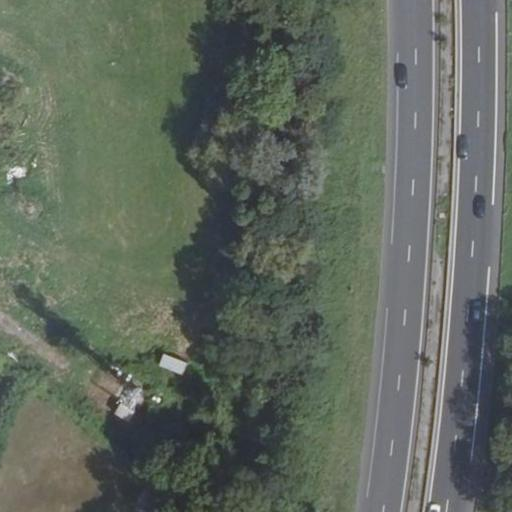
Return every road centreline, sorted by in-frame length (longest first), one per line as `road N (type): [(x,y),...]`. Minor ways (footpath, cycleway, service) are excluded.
road 1 (trunk): [(443,511),(475,214),(477,0)]
road 2 (trunk): [(412,0),(403,330),(381,511)]
